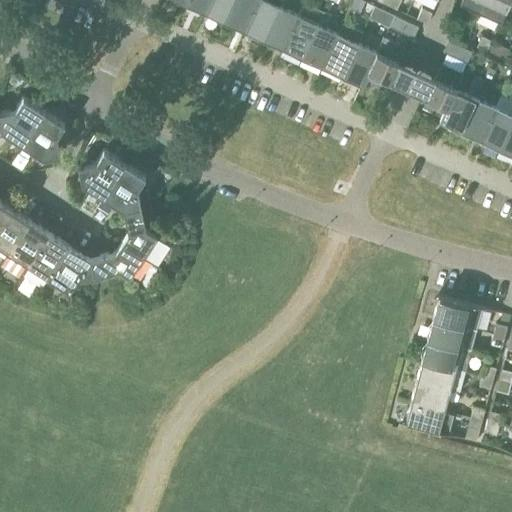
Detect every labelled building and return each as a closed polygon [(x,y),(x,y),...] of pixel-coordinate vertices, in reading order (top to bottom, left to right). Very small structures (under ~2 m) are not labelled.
[(184,0),(184,1),(204,10),(208,0),(184,0)] [(208,0),(204,10),(224,19),(232,0),(208,0)] [(257,0),(232,0),(224,19),(244,29),(257,0)] [(257,0),(244,29),(263,38),(279,5),(281,0),(257,0)] [(363,0),(353,0),(350,7),(359,12),(364,0),(363,0)] [(389,0),(387,4),(397,9),(400,0),(389,0)] [(484,0),(460,0),(460,1),(480,11),(484,0)] [(510,0),(484,0),(480,11),(501,20),(510,0)] [(304,1),(298,14),(283,47),(302,56),(317,23),(323,11),(323,10),(304,1)] [(279,5),(263,38),(283,47),(298,14),(279,5)] [(376,20),(382,8),(375,5),(369,17),(376,20)] [(422,7),(417,19),(427,23),(432,12),(422,7)] [(323,11),(317,23),(302,56),(323,65),(338,32),(326,27),(331,15),(323,11)] [(414,36),(419,26),(395,14),(389,25),(414,36)] [(471,30),(451,20),(445,31),(466,41),(471,30)] [(342,22),(338,32),(323,65),(342,74),(357,42),(362,31),(342,22)] [(383,35),(375,50),(376,50),(368,70),(369,71),(405,87),(404,88),(404,89),(407,91),(416,69),(398,60),(405,45),(383,35)] [(492,40),(482,35),(477,46),(487,50),(492,40)] [(448,39),(443,51),(467,61),(472,50),(448,39)] [(504,46),(493,40),(488,51),(499,56),(504,46)] [(376,50),(375,50),(357,42),(342,74),(363,84),(369,71),(368,70),(376,50)] [(410,89),(446,106),(447,106),(456,87),(457,88),(464,73),(441,63),(435,77),(416,69),(407,91),(408,91),(409,91),(410,89)] [(447,106),(446,106),(440,120),(450,124),(460,129),(475,96),(480,85),(472,82),(467,93),(465,92),(457,88),(456,87),(447,106)] [(470,134),(480,138),(495,106),(485,101),(483,100),(488,89),(480,85),(475,96),(460,129),(470,134)] [(14,108),(0,110),(0,129),(1,130),(22,143),(44,109),(23,95),(14,108)] [(511,113),(505,110),(495,106),(480,138),(490,143),(500,147),(511,120),(511,113)] [(44,109),(22,143),(43,156),(61,152),(56,134),(64,122),(44,109)] [(511,120),(500,147),(509,152),(511,153),(511,120)] [(102,194),(124,161),(104,147),(96,160),(78,164),(82,181),(102,194)] [(124,161),(102,194),(123,208),(123,209),(141,206),(137,187),(145,174),(124,161)] [(0,221),(10,206),(0,199),(0,221)] [(0,265),(9,253),(30,219),(10,206),(0,221),(0,265)] [(123,209),(125,217),(128,231),(121,242),(143,256),(156,236),(146,229),(141,206),(123,209)] [(30,219),(9,253),(29,266),(50,232),(30,219)] [(50,232),(29,266),(49,279),(71,245),(50,232)] [(143,256),(121,242),(114,253),(92,258),(95,275),(119,270),(130,277),(143,256)] [(71,245),(49,279),(69,292),(78,279),(95,275),(92,258),(90,258),(71,245)] [(467,325),(473,303),(439,294),(433,317),(467,325)] [(433,317),(428,337),(461,346),(471,349),(477,328),(467,325),(433,317)] [(496,322),(493,333),(505,336),(507,325),(496,322)] [(502,346),(505,336),(493,333),(490,343),(502,346)] [(471,349),(461,346),(428,337),(422,358),(455,367),(465,370),(471,349)] [(422,358),(416,379),(450,388),(455,367),(422,358)] [(485,364),(482,374),(493,377),(496,367),(485,364)] [(511,371),(502,369),(499,378),(511,382),(511,377),(511,371)] [(491,388),(493,377),(482,374),(479,384),(491,388)] [(508,392),(511,382),(499,378),(496,389),(508,392)] [(416,379),(410,400),(444,409),(450,388),(416,379)] [(443,411),(444,409),(410,400),(405,421),(448,433),(453,413),(443,411)] [(473,405),(471,416),(482,419),(485,409),(473,405)] [(491,410),(488,420),(499,423),(502,413),(491,410)] [(479,429),(482,419),(471,416),(468,426),(465,437),(476,440),(479,429)] [(497,434),(499,423),(488,420),(485,431),(497,434)]
